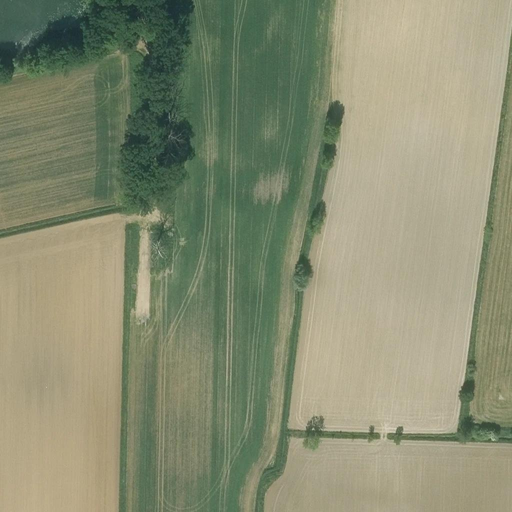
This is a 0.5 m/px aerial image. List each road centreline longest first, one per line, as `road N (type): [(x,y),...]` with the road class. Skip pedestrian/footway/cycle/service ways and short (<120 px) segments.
road 1 (unclassified): [(319,17),(252,511)]
road 2 (unclassified): [(0,71),(236,13),(319,17)]
road 3 (unclassified): [(319,17),(511,27)]
